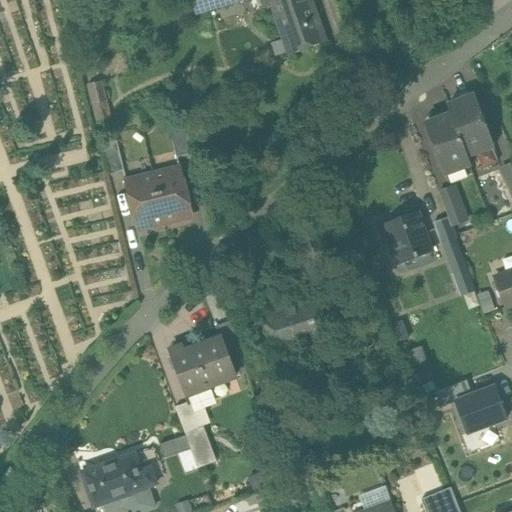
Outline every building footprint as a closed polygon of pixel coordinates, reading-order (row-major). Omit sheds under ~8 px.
[(312,0),(260,0),(264,10),(272,7),(283,39),(279,40),(284,53),(288,51),(289,54),(326,41),(312,0)] [(102,81),(88,84),(98,123),(111,120),(102,81)] [(494,148),(473,96),(448,106),(451,114),(452,114),(468,158),(469,158),(494,148)] [(451,114),(426,123),(446,176),(472,166),(469,158),(468,158),(452,114),(451,114)] [(185,124),(170,128),(177,157),(192,153),(185,124)] [(117,141),(102,145),(109,174),(125,170),(117,141)] [(511,163),(503,168),(511,186),(511,163)] [(181,168),(154,175),(165,222),(192,215),(181,168)] [(154,175),(127,182),(138,229),(165,222),(154,175)] [(454,186),(439,192),(448,216),(452,225),(467,220),(454,186)] [(419,212),(383,225),(390,242),(393,241),(401,262),(397,263),(397,264),(433,251),(419,212)] [(448,216),(435,221),(442,243),(456,237),(452,225),(448,216)] [(456,237),(442,243),(454,273),(467,267),(456,237)] [(511,270),(495,277),(506,307),(511,304),(511,270)] [(318,297),(262,315),(276,360),(297,354),(294,346),(329,335),(318,297)] [(382,316),(365,323),(377,355),(394,349),(382,316)] [(231,321),(216,326),(220,338),(221,337),(226,352),(239,348),(231,321)] [(220,338),(184,351),(182,346),(171,350),(190,401),(193,409),(215,401),(209,386),(236,377),(226,352),(221,337),(220,338)] [(461,431),(506,421),(495,371),(464,378),(465,380),(436,387),(440,403),(454,400),(461,431)] [(193,409),(190,401),(176,407),(185,433),(191,449),(199,468),(213,463),(193,409)] [(468,450),(499,438),(494,424),(463,436),(468,450)] [(169,457),(191,449),(185,433),(160,442),(166,458),(169,457)] [(303,450),(309,471),(352,458),(346,437),(303,450)] [(177,476),(199,468),(191,449),(169,457),(177,476)] [(135,453),(82,472),(94,507),(104,503),(120,498),(147,488),(147,487),(156,484),(150,468),(141,471),(135,453)] [(149,487),(147,488),(120,498),(125,511),(141,511),(156,507),(149,487)] [(460,511),(451,487),(422,499),(426,511),(460,511)] [(278,511),(271,490),(245,497),(249,511),(278,511)] [(106,511),(124,511),(125,511),(120,498),(104,503),(106,511)] [(395,511),(391,500),(359,511),(395,511)]
